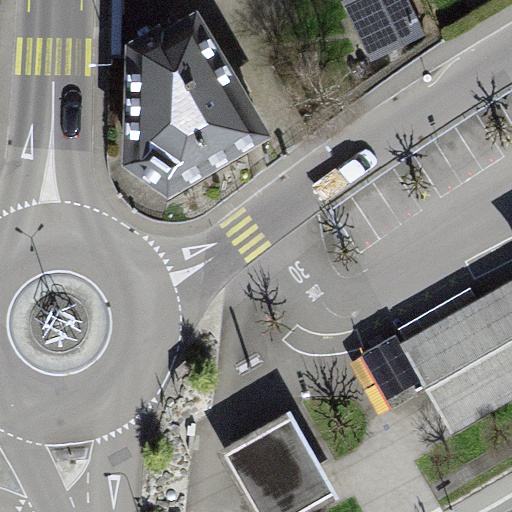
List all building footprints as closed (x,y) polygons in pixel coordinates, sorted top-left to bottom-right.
[(405,0),(361,0),(345,8),(370,56),(421,30),(405,0)] [(193,16),(124,50),(122,168),(170,197),(266,137),(193,16)] [(428,383),(454,431),(511,397),(511,279),(476,300),(500,342),(428,383)] [(428,383),(500,342),(476,300),(404,342),(428,383)] [(395,408),(425,389),(392,335),(362,353),(369,365),(395,408)] [(217,458),(247,511),(307,511),(334,497),(288,417),(217,458)]
